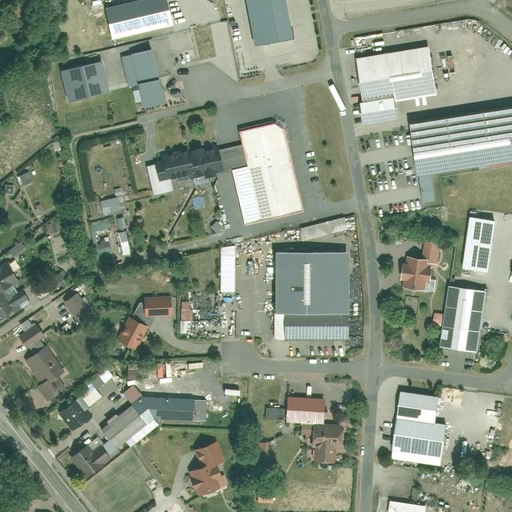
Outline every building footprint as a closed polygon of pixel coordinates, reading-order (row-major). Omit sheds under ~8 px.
[(110,36),(172,23),(166,0),(123,0),(103,5),(110,36)] [(244,0),(253,44),(292,37),(285,0),(244,0)] [(141,106),(161,101),(148,47),(119,54),(127,85),(136,83),(141,106)] [(355,58),(364,121),(398,116),(395,96),(437,89),(431,47),(355,58)] [(68,100),(108,91),(101,61),(62,70),(68,100)] [(418,173),(511,158),(511,105),(410,121),(418,173)] [(243,223),(303,209),(281,118),(238,128),(246,163),(229,167),(243,223)] [(190,176),(221,169),(215,145),(202,148),(201,145),(162,154),(163,159),(154,161),(158,178),(189,171),(190,176)] [(19,174),(23,184),(33,181),(29,171),(19,174)] [(6,183),(5,192),(13,193),(14,184),(6,183)] [(98,200),(100,213),(119,209),(116,196),(98,200)] [(300,238),(346,230),(343,217),(298,226),(300,238)] [(470,217),(463,268),(488,271),(495,221),(470,217)] [(210,226),(215,231),(220,226),(215,220),(210,226)] [(107,221),(93,224),(94,230),(108,227),(107,221)] [(120,255),(129,254),(126,230),(118,231),(120,255)] [(428,257),(428,260),(437,262),(440,241),(425,239),(422,256),(428,257)] [(12,257),(25,248),(20,240),(7,250),(12,257)] [(97,242),(98,260),(110,259),(109,241),(97,242)] [(219,246),(220,291),(237,291),(236,245),(219,246)] [(272,249),(272,311),(282,311),(347,311),(347,249),(272,249)] [(404,278),(402,285),(424,288),(425,279),(429,279),(431,266),(427,265),(428,260),(428,257),(422,256),(407,254),(406,260),(402,260),(400,277),(404,278)] [(0,314),(11,308),(14,312),(31,302),(22,287),(17,290),(13,283),(19,280),(7,260),(0,264),(0,314)] [(47,279),(52,289),(66,281),(60,271),(47,279)] [(439,344),(476,349),(485,289),(448,283),(444,312),(442,325),(439,344)] [(63,301),(75,317),(89,307),(77,290),(63,301)] [(143,296),(144,314),(172,313),(171,295),(143,296)] [(191,319),(190,300),(179,301),(180,319),(191,319)] [(347,337),(347,311),(282,311),(282,337),(347,337)] [(433,323),(442,325),(444,312),(435,311),(433,323)] [(116,339),(134,348),(146,324),(128,314),(116,339)] [(20,334),(34,352),(44,344),(38,337),(43,333),(35,322),(20,334)] [(56,374),(64,368),(46,344),(44,344),(34,352),(24,359),(40,380),(43,384),(56,374)] [(156,376),(173,376),(172,361),(155,362),(156,376)] [(125,363),(127,378),(142,377),(141,362),(125,363)] [(64,385),(56,374),(43,384),(40,380),(35,384),(46,399),(64,385)] [(397,416),(434,420),(437,393),(400,388),(397,416)] [(106,438),(115,449),(152,417),(205,419),(206,398),(140,395),(98,428),(106,438)] [(311,422),(323,422),(324,396),(286,395),(285,421),(300,421),(311,422)] [(72,430),(92,414),(78,396),(58,411),(72,430)] [(264,417),(280,417),(280,407),(264,407),(264,417)] [(397,416),(391,458),(441,464),(446,422),(434,420),(397,416)] [(310,434),(311,422),(300,421),(299,433),(310,434)] [(323,422),(311,422),(310,434),(310,446),(314,446),(313,461),(333,462),(334,447),(339,447),(340,423),(323,422)] [(106,438),(100,444),(108,454),(115,449),(106,438)] [(188,470),(197,494),(219,486),(216,478),(220,476),(214,462),(223,459),(216,440),(193,448),(199,465),(188,470)] [(267,452),(267,441),(256,441),(256,451),(267,452)] [(70,456),(85,475),(109,456),(108,454),(100,444),(92,450),(86,443),(70,456)] [(272,501),(272,491),(255,492),(256,502),(272,501)] [(387,500),(385,511),(422,511),(423,504),(387,500)]
